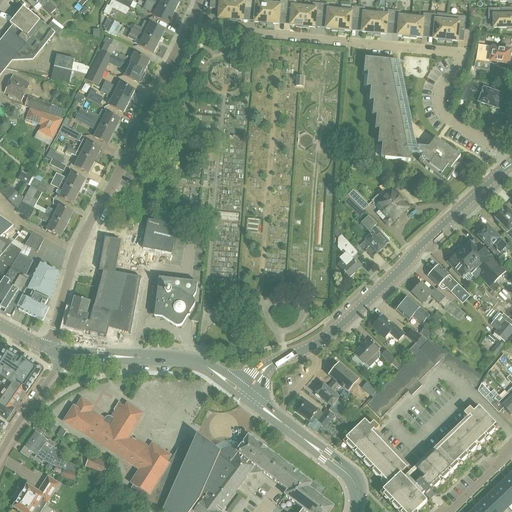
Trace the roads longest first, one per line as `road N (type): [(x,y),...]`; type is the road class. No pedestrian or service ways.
road 1 (residential): [(188,26),(463,53),(437,101),(445,116),(510,163)]
road 2 (tertiary): [(316,346),(510,163)]
road 3 (residential): [(76,250),(188,26)]
road 4 (tertiary): [(245,393),(191,359),(60,353)]
road 5 (unknown): [(137,357),(153,272),(190,267),(195,244)]
road 6 (tertiary): [(355,511),(354,475),(275,416)]
